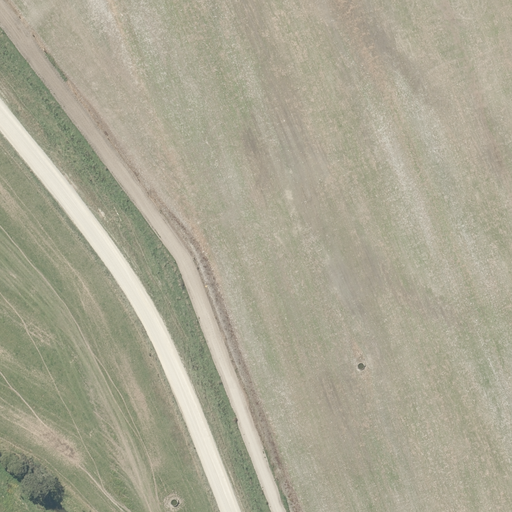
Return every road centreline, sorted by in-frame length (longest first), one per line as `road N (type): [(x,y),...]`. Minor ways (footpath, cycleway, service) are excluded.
road 1 (track): [(0,0),(186,257),(283,511)]
road 2 (unclassified): [(237,511),(152,313),(101,233),(0,106)]
